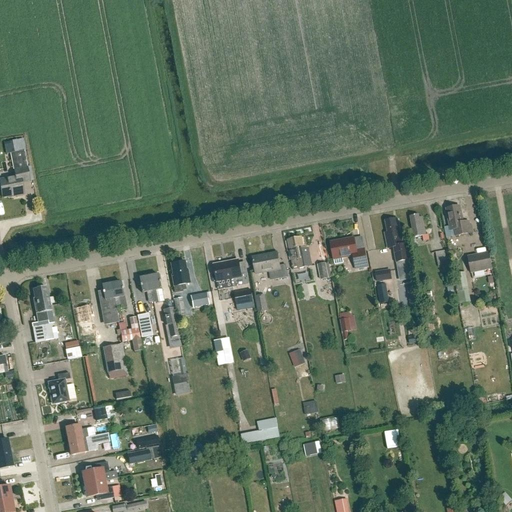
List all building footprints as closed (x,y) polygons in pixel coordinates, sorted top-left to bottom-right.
[(22,140),(10,142),(13,154),(24,151),(22,140)] [(22,183),(30,182),(24,151),(13,154),(11,154),(16,178),(0,180),(0,185),(2,198),(15,195),(15,196),(24,195),(22,183)] [(463,223),(460,207),(447,210),(451,231),(455,230),(456,236),(473,233),(471,226),(469,227),(468,222),(463,223)] [(420,218),(419,215),(410,217),(412,230),(410,230),(411,239),(423,236),(424,242),(431,241),(430,235),(426,236),(423,217),(420,218)] [(403,245),(398,219),(385,221),(387,233),(385,233),(388,249),(394,248),(399,276),(411,273),(406,244),(403,245)] [(312,267),(310,257),(308,249),(303,250),(301,238),(288,241),(292,261),(291,261),(293,270),(312,267)] [(354,238),(330,243),(334,265),(343,263),(342,259),(354,256),(356,270),(367,268),(364,250),(357,252),(354,238)] [(437,263),(451,261),(449,250),(436,252),(437,263)] [(470,274),(492,270),(489,252),(467,256),(470,274)] [(280,266),(277,253),(253,258),(256,275),(269,272),(271,281),(288,278),(286,265),(280,266)] [(241,275),(238,261),(214,266),(217,282),(231,280),(233,288),(249,285),(247,274),(241,275)] [(187,271),(185,263),(171,265),(173,276),(172,276),(175,293),(183,292),(183,290),(186,290),(185,285),(190,284),(188,270),(187,271)] [(320,280),(328,279),(325,264),(317,265),(320,280)] [(376,282),(392,280),(390,270),(375,272),(376,282)] [(468,290),(465,273),(453,275),(456,292),(458,304),(471,302),(469,290),(468,290)] [(149,277),(154,303),(163,301),(158,275),(149,277)] [(148,304),(154,303),(149,277),(139,278),(142,294),(144,293),(145,297),(147,297),(148,304)] [(121,283),(112,284),(116,310),(126,308),(124,297),(123,298),(122,291),(123,291),(122,289),(123,289),(122,283),(121,283)] [(119,323),(116,310),(112,284),(111,284),(100,286),(101,293),(98,293),(101,306),(104,306),(108,325),(119,323)] [(380,304),(389,303),(386,285),(377,286),(380,304)] [(36,314),(38,323),(38,327),(33,328),(35,343),(46,341),(53,340),(50,325),(54,324),(52,312),(52,311),(49,296),(47,297),(46,288),(34,290),(35,299),(34,300),(36,314)] [(234,294),(236,306),(253,303),(251,290),(234,294)] [(210,305),(208,294),(190,297),(192,309),(210,305)] [(254,298),(257,314),(267,312),(264,296),(254,298)] [(176,315),(184,314),(182,298),(173,300),(176,315)] [(174,308),(163,310),(166,328),(168,339),(179,337),(177,326),(174,308)] [(92,323),(90,315),(79,317),(80,325),(92,323)] [(137,317),(141,339),(151,337),(147,315),(137,317)] [(342,333),(351,332),(349,319),(340,320),(342,333)] [(120,332),(122,343),(132,341),(134,353),(142,351),(139,338),(137,328),(120,332)] [(228,337),(213,340),(219,366),(234,362),(228,337)] [(65,349),(67,360),(82,356),(79,346),(65,349)] [(104,349),(108,374),(121,371),(116,346),(104,349)] [(301,355),(291,359),(294,368),(305,364),(301,355)] [(13,372),(4,374),(5,380),(14,378),(13,372)] [(53,405),(69,401),(65,381),(71,380),(69,374),(58,376),(59,382),(49,384),(53,405)] [(186,375),(172,378),(175,396),(190,394),(186,375)] [(130,392),(115,394),(116,401),(131,398),(130,392)] [(107,420),(105,408),(94,410),(96,422),(107,420)] [(241,434),(243,444),(279,437),(275,419),(258,422),(259,431),(241,434)] [(69,442),(88,438),(87,434),(81,435),(79,426),(66,428),(69,442)] [(110,443),(108,434),(88,438),(69,442),(71,456),(85,453),(98,451),(97,445),(110,443)] [(138,449),(154,446),(152,438),(136,441),(138,449)] [(0,455),(10,453),(7,440),(0,441),(0,455)] [(321,442),(303,446),(306,458),(324,454),(321,442)] [(148,450),(148,451),(150,461),(161,458),(159,448),(148,450)] [(150,461),(148,451),(128,455),(130,465),(150,461)] [(0,455),(0,469),(13,467),(12,467),(10,453),(0,455)] [(85,486),(105,482),(104,475),(110,474),(108,463),(93,466),(94,471),(82,473),(85,486)] [(105,482),(85,486),(87,498),(99,496),(100,501),(114,499),(112,488),(106,489),(105,482)] [(0,502),(12,500),(9,487),(0,488),(0,502)] [(505,492),(499,498),(504,503),(510,497),(505,492)] [(14,511),(12,500),(0,502),(0,511),(14,511)] [(127,511),(146,507),(145,502),(126,506),(127,511)]
